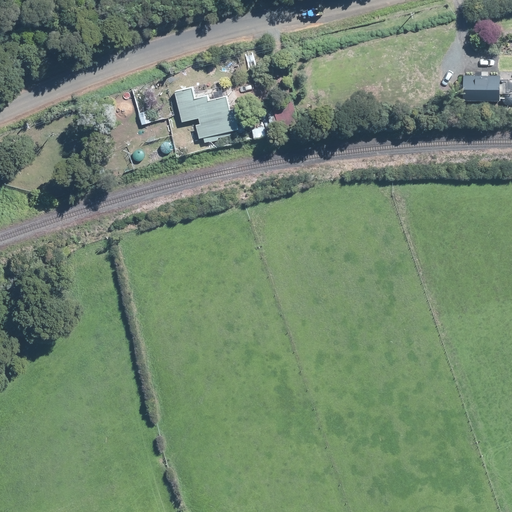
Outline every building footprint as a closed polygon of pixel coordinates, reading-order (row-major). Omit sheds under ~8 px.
[(244,65),(245,66),(246,67),(247,68),(249,69),(251,69),(252,69),(254,69),(256,69),(257,68),(259,67),(260,66),(261,64),(262,63),(262,61),(262,60),(262,58),(261,56),(261,55),(260,53),(258,52),(257,51),(256,50),(254,50),(252,50),(250,50),(249,51),(247,51),(246,52),(245,53),(244,55),(243,56),(243,58),(243,60),(243,61),(243,63),(244,65)] [(479,108),(479,101),(501,101),(501,92),(511,91),(511,74),(462,74),(462,108),(479,108)] [(227,96),(210,100),(206,84),(175,91),(182,122),(199,118),(200,122),(196,123),(199,139),(204,138),(205,142),(234,136),(233,129),(239,128),(235,109),(230,110),(227,96)] [(157,91),(134,98),(142,126),(165,120),(157,91)] [(300,119),(293,97),(274,103),(275,107),(260,112),(265,130),(300,119)] [(170,139),(168,138),(167,138),(166,138),(165,138),(163,138),(162,139),(161,139),(160,140),(159,141),(159,142),(158,144),(158,145),(158,146),(158,148),(159,149),(160,150),(161,151),(162,152),(163,152),(164,153),(165,153),(167,153),(168,153),(169,152),(170,151),(171,150),(172,149),(173,148),(173,147),(173,146),(173,144),(173,143),(172,142),(172,141),(171,140),(170,139)] [(132,160),(133,161),(134,162),(135,163),(136,163),(138,164),(139,164),(140,164),(142,163),(143,163),(144,162),(145,161),(146,160),(146,159),(147,157),(147,156),(147,155),(146,153),(146,152),(145,151),(144,150),(143,149),(142,149),(141,148),(139,148),(138,148),(137,149),(135,149),(134,150),(133,151),(133,152),(132,153),(132,154),(131,156),(132,157),(132,158),(132,160)]
